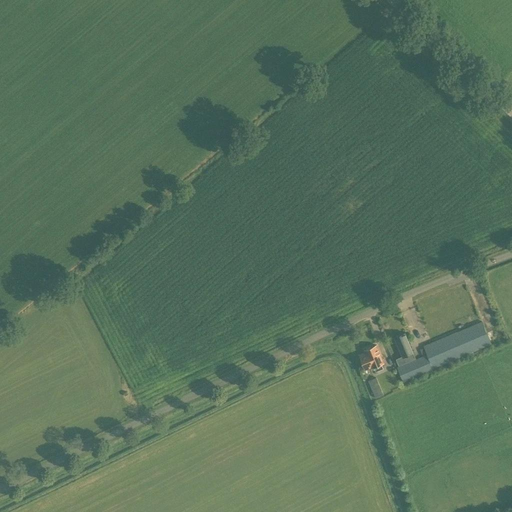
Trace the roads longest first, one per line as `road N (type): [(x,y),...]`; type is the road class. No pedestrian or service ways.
road 1 (unclassified): [(0,489),(511,254)]
road 2 (unclassified): [(511,112),(391,0)]
